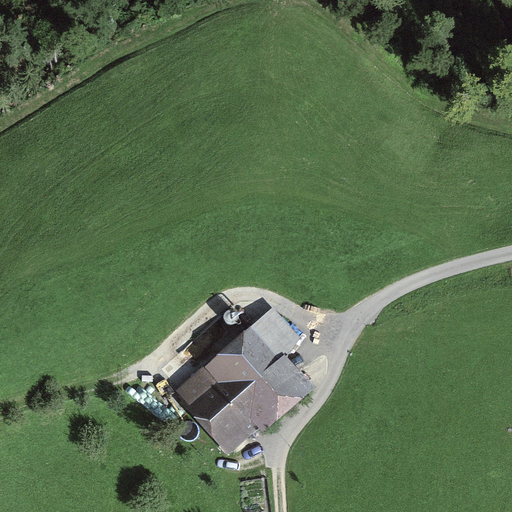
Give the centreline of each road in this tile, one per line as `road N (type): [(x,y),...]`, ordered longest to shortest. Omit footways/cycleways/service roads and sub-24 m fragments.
road 1 (track): [(147,365),(219,305),(244,295),(277,300),(344,336)]
road 2 (track): [(281,511),(282,443),(327,385),(344,336)]
road 3 (unclassified): [(511,250),(414,278),(344,336)]
